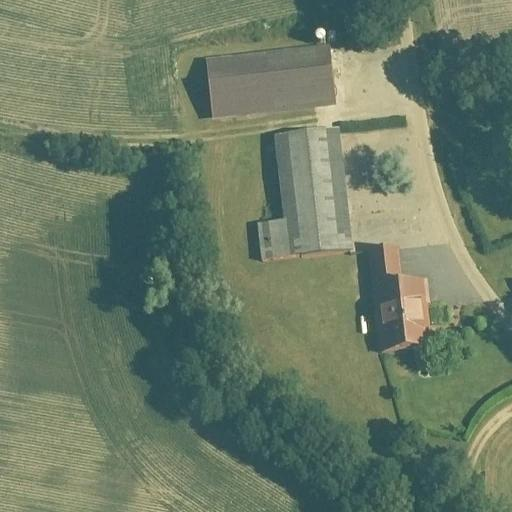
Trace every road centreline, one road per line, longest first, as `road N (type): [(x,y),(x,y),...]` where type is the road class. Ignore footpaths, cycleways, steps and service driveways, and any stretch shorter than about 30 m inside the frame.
road 1 (unclassified): [(402,0),(403,73),(424,172),(455,252),(492,312),(511,328)]
road 2 (track): [(0,133),(42,142),(153,143),(335,122)]
